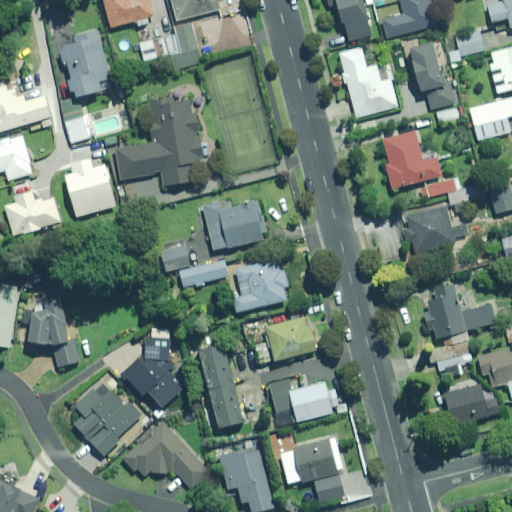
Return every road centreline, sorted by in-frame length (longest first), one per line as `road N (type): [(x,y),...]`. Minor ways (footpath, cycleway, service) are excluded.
road 1 (residential): [(404,486),(276,0)]
road 2 (residential): [(177,511),(80,477),(15,386),(0,377)]
